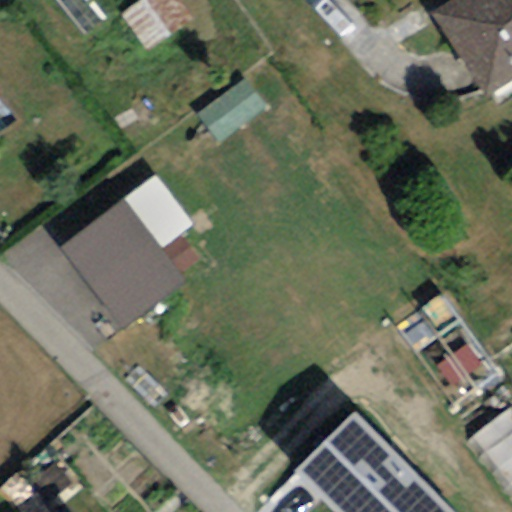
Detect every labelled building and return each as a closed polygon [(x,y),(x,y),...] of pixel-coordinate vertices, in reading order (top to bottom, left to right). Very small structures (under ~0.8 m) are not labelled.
[(152,56),(199,28),(181,0),(157,0),(129,17),(152,56)] [(511,0),(463,0),(431,20),(484,104),(511,86),(511,0)] [(245,176),(225,195),(246,217),(266,198),(245,176)] [(154,183),(57,253),(120,339),(186,291),(159,253),(189,230),(154,183)] [(237,291),(285,360),(331,329),(282,260),(237,291)] [(448,511),(350,413),(290,471),(330,511),(448,511)]
